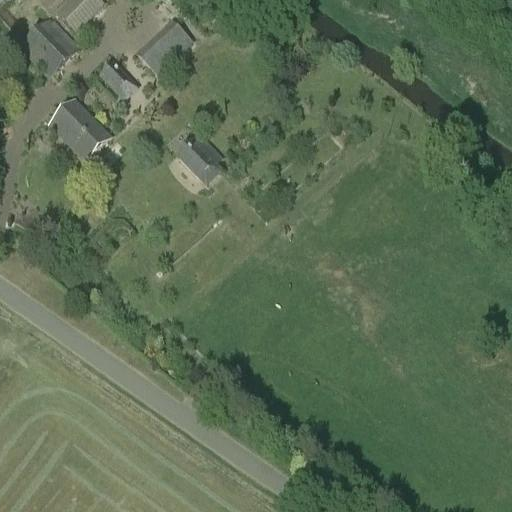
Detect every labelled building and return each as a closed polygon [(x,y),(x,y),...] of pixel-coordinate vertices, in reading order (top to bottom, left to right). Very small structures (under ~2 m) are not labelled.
[(94,0),(70,0),(53,16),(72,37),(103,9),(94,0)] [(20,53),(49,83),(80,53),(51,23),(20,53)] [(193,49),(172,26),(136,59),(158,82),(193,49)] [(99,82),(118,101),(133,87),(115,67),(99,82)] [(75,106),(50,131),(86,168),(111,144),(75,106)] [(223,178),(216,170),(223,163),(200,139),(176,161),(207,193),(223,178)]
